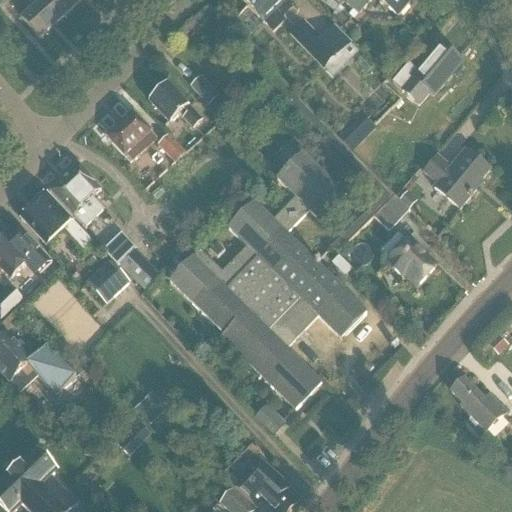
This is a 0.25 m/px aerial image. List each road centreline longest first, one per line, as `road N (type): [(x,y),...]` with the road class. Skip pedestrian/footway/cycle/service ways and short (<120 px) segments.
road 1 (tertiary): [(318,511),(511,280)]
road 2 (residential): [(47,150),(190,0)]
